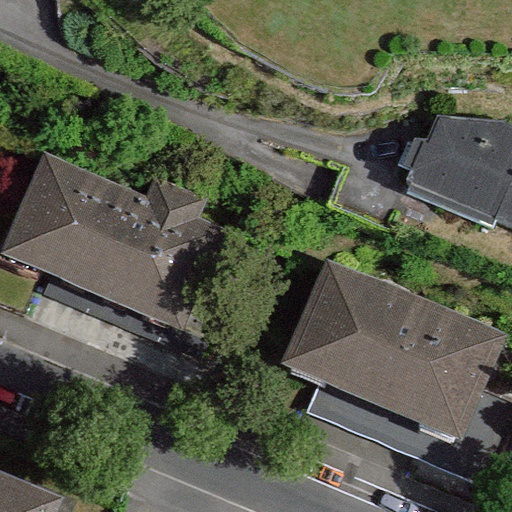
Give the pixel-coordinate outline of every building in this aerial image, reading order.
[(431,121),(408,184),(511,227),(511,131),(502,125),(431,121)] [(45,152),(1,253),(54,276),(183,330),(192,311),(219,253),(230,230),(200,217),(209,198),(156,177),(147,196),(45,152)] [(327,258),(281,363),(321,381),(371,403),(463,443),(484,393),(509,334),(327,258)] [(183,330),(54,276),(46,294),(200,358),(216,321),(192,311),(183,330)] [(371,403),(321,381),(311,403),(496,481),(511,439),(511,404),(484,393),(463,443),(371,403)] [(0,491),(0,511),(50,511),(51,511),(0,491)]
